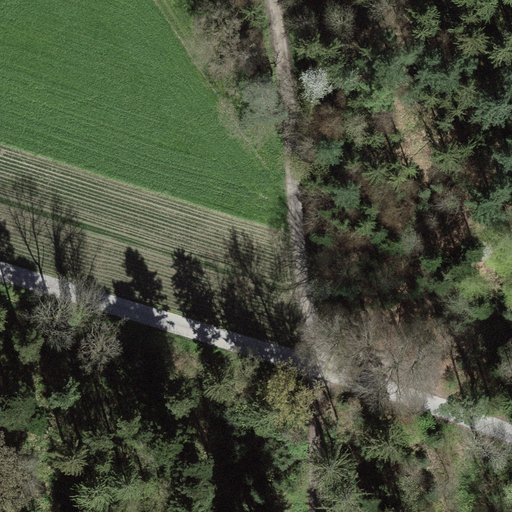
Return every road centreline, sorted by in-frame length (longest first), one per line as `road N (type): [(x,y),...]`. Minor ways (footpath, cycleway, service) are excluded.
road 1 (unclassified): [(0,270),(511,435)]
road 2 (track): [(272,0),(315,369)]
road 3 (track): [(316,511),(315,369)]
